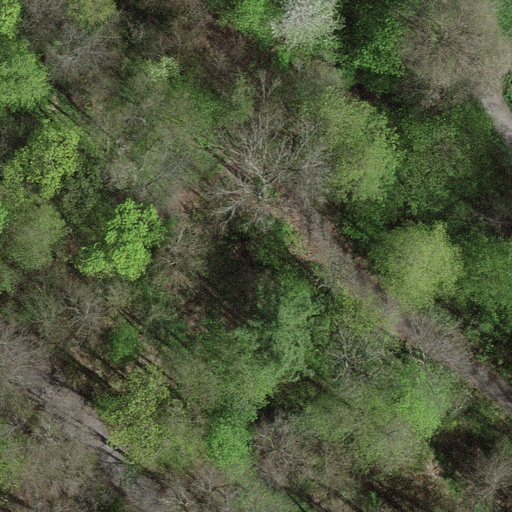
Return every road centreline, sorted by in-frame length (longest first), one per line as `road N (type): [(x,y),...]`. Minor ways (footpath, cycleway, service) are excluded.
road 1 (track): [(511,411),(326,252),(200,0)]
road 2 (track): [(0,360),(72,421),(142,511)]
road 3 (track): [(438,0),(511,128)]
